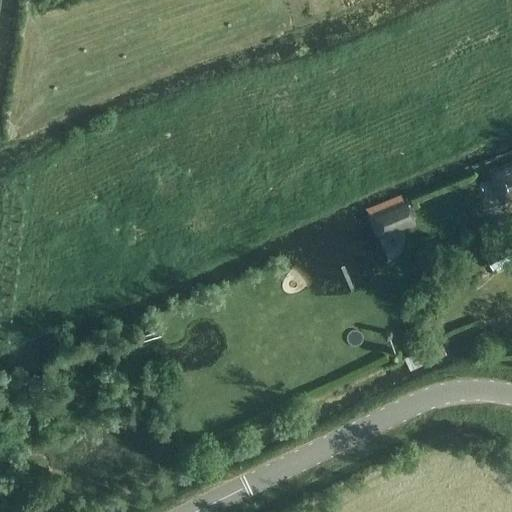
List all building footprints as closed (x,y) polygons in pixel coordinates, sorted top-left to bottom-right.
[(491,173),(493,179),(501,200),(511,195),(511,165),(499,170),(493,172),(491,173)] [(381,236),(415,222),(407,202),(367,219),(375,237),(380,234),(381,236)] [(511,241),(485,253),(492,268),(511,258),(511,241)] [(511,260),(492,269),(497,280),(511,273),(511,260)] [(409,370),(446,354),(440,340),(405,357),(409,370)]
